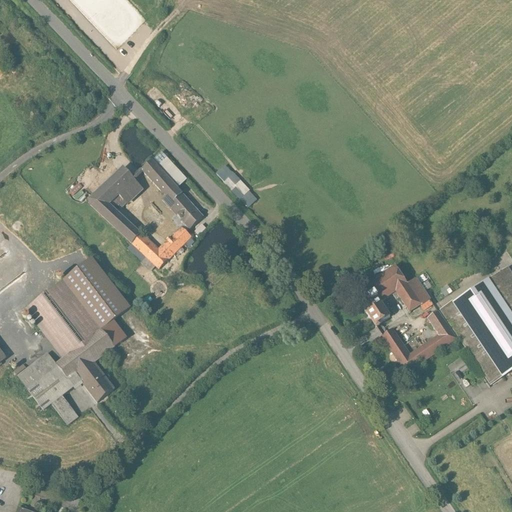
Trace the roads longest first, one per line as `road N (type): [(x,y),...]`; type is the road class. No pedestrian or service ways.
road 1 (unclassified): [(447,511),(267,247),(30,0)]
road 2 (track): [(0,175),(107,114),(121,77),(188,0)]
